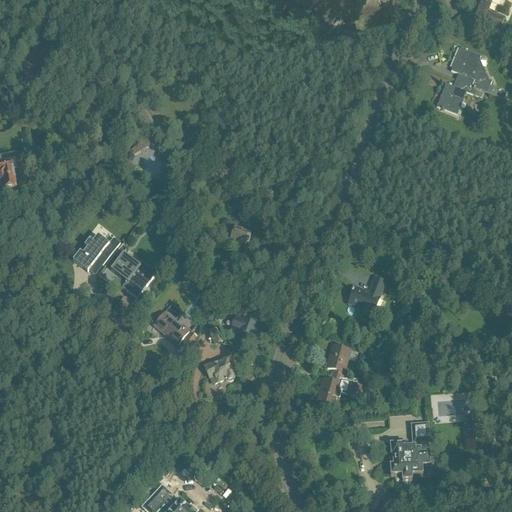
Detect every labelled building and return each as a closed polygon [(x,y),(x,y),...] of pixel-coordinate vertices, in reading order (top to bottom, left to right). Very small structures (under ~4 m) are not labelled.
[(481,0),(475,18),(480,21),(484,22),(490,24),(495,26),(491,38),(509,44),(511,36),(511,32),(501,28),(502,24),(505,18),(488,12),(493,0),(481,0)] [(40,37),(35,45),(46,52),(51,44),(40,37)] [(507,94),(490,88),(492,83),(488,82),(479,61),(481,58),(461,50),(451,73),(458,76),(456,82),(484,93),(504,101),(507,94)] [(446,85),(437,109),(457,117),(463,102),(466,94),(472,96),(482,99),(484,93),(456,82),(453,88),(446,85)] [(155,127),(143,108),(135,113),(147,132),(155,127)] [(3,164),(0,164),(0,181),(1,181),(3,181),(3,183),(3,185),(2,185),(2,186),(3,190),(4,191),(5,192),(7,192),(8,190),(8,189),(9,189),(16,188),(14,180),(17,180),(16,171),(18,170),(23,170),(20,156),(18,154),(4,156),(2,159),(3,164)] [(176,187),(190,193),(194,183),(180,177),(176,187)] [(225,233),(222,240),(230,243),(231,241),(238,244),(236,248),(240,250),(244,251),(246,245),(247,245),(248,244),(248,243),(249,243),(249,242),(249,241),(250,241),(250,240),(250,239),(250,238),(249,238),(250,236),(237,230),(238,226),(229,222),(225,233)] [(73,263),(88,275),(89,273),(97,263),(103,268),(120,246),(114,241),(109,247),(98,238),(94,244),(90,242),(85,248),(88,251),(83,256),(80,254),(73,263)] [(126,284),(122,290),(136,301),(156,275),(141,264),(139,267),(124,255),(119,262),(119,261),(117,264),(111,272),(126,284)] [(380,299),(386,284),(375,279),(369,294),(355,289),(354,291),(353,291),(352,293),(353,294),(348,305),(362,311),(359,318),(370,322),(373,315),(374,316),(380,299)] [(175,324),(182,315),(172,307),(165,316),(165,315),(160,321),(157,318),(152,324),(155,327),(154,328),(178,347),(190,332),(184,328),(183,330),(175,324)] [(243,322),(235,319),(232,329),(228,330),(226,333),(229,337),(229,338),(250,346),(257,326),(243,321),(243,322)] [(215,345),(223,342),(217,330),(210,333),(215,345)] [(191,334),(183,344),(190,349),(197,340),(191,334)] [(342,380),(348,361),(355,363),(357,355),(333,348),(327,370),(333,371),(331,377),(342,380)] [(219,365),(217,362),(211,364),(211,366),(205,369),(210,380),(211,379),(214,386),(225,381),(226,383),(227,383),(228,382),(228,383),(230,383),(233,382),(233,380),(235,379),(234,377),(235,375),(233,372),(232,372),(231,372),(227,362),(219,365)] [(324,381),(318,402),(317,403),(320,404),(319,409),(335,414),(339,399),(340,400),(341,395),(347,397),(347,398),(361,402),(365,390),(361,389),(361,382),(357,382),(357,381),(353,381),(351,382),(342,380),(331,377),(329,382),(324,381)] [(468,427),(463,427),(464,443),(475,442),(475,432),(480,432),(480,421),(474,422),(474,427),(468,427)] [(423,457),(422,445),(431,444),(430,425),(412,426),(413,445),(408,446),(408,445),(391,446),(392,459),(394,459),(394,468),(391,468),(392,478),(403,477),(403,482),(413,481),(413,477),(425,476),(424,468),(432,467),(431,456),(423,457)] [(162,490),(142,511),(143,511),(159,511),(164,507),(169,511),(190,511),(189,510),(188,511),(187,510),(186,511),(179,505),(178,507),(171,500),(172,499),(162,490)]
